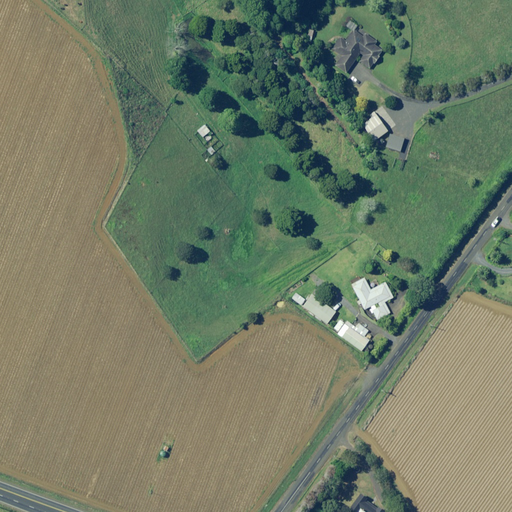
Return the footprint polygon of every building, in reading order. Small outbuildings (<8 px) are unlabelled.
[(370,69),(386,47),(357,26),(358,24),(351,19),(346,26),(353,31),(346,41),(341,37),(332,49),(342,57),(335,66),(346,73),(361,54),(363,56),(359,61),(370,69)] [(396,125),(382,107),(370,115),(372,118),(362,125),(374,141),(396,125)] [(215,135),(205,125),(197,132),(207,142),(215,135)] [(404,139),(390,134),(386,147),(400,152),(404,139)] [(216,152),(212,146),(207,150),(212,155),(216,152)] [(370,307),(372,309),(370,310),(372,314),(374,313),(377,320),(390,313),(384,302),(393,298),(385,282),(371,290),(364,278),(352,285),(360,300),(357,302),(359,305),(361,304),(365,310),(370,307)] [(305,300),(296,293),(292,298),(301,305),(305,300)] [(336,312),(312,295),(303,307),(327,324),(336,312)] [(344,323),(340,320),(334,328),(338,331),(344,323)] [(356,328),(347,321),(338,334),(362,351),(369,341),(364,337),(368,331),(359,324),(356,328)] [(368,499),(361,494),(351,508),(356,511),(384,511),(379,507),(378,509),(367,501),(368,499)]
